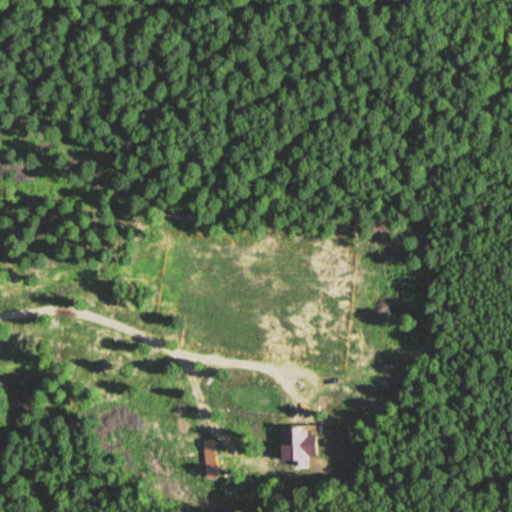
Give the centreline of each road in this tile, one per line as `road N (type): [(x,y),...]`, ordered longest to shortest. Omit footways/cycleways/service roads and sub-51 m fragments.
road 1 (track): [(0,317),(64,309),(170,347),(208,386),(242,446)]
road 2 (track): [(321,390),(373,363),(429,352),(442,358),(488,439),(511,459)]
road 3 (track): [(0,2),(230,0)]
road 4 (track): [(178,354),(294,370),(321,390),(324,407)]
